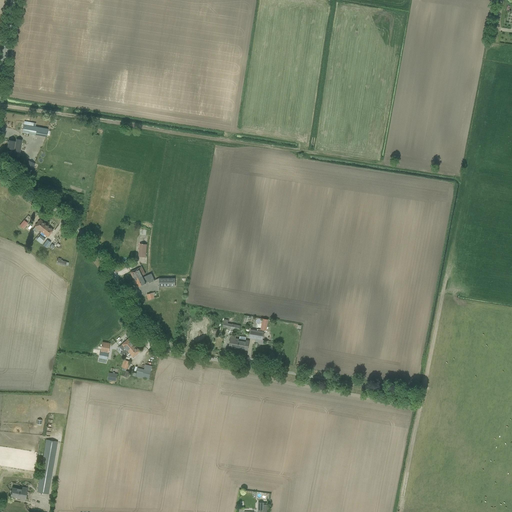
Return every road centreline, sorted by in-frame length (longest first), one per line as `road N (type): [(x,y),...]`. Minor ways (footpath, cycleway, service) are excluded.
road 1 (track): [(401,511),(471,181),(0,105)]
road 2 (unclassified): [(423,400),(154,343),(93,246),(0,165)]
